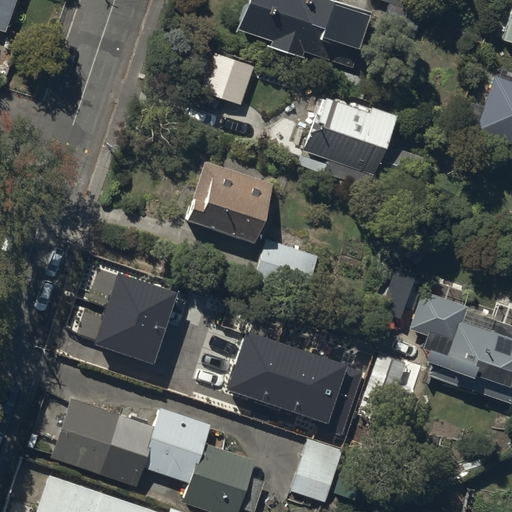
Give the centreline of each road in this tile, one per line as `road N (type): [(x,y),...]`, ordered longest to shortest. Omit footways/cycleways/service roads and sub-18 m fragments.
road 1 (residential): [(67,148),(0,348)]
road 2 (residential): [(116,0),(67,148)]
